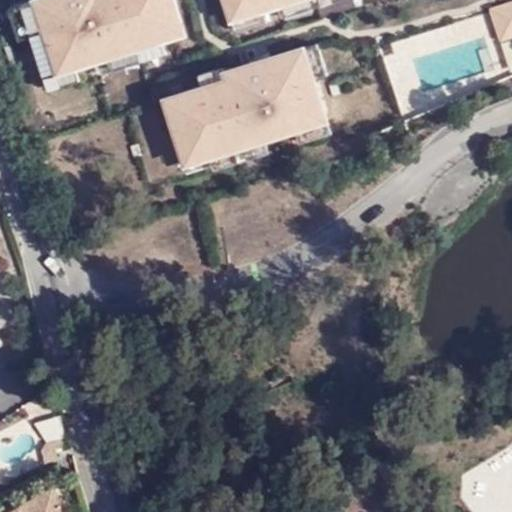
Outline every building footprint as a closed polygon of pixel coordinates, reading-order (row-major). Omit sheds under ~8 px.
[(36,0),(19,5),(29,38),(40,72),(57,67),(59,74),(74,69),(105,60),(160,42),(169,39),(166,30),(159,6),(174,1),(173,0),(36,0)] [(223,0),(228,15),(245,9),(247,16),(261,11),(276,7),(297,0),(223,0)] [(297,0),(276,7),(280,18),(339,0),(297,0)] [(159,6),(166,30),(181,25),(174,1),(159,6)] [(511,1),(487,9),(498,42),(511,37),(511,1)] [(29,38),(19,5),(7,9),(17,41),(29,38)] [(245,9),(228,15),(234,33),(265,23),(261,11),(247,16),(245,9)] [(160,42),(105,60),(109,72),(164,55),(160,42)] [(303,48),(312,80),(325,76),(315,44),(303,48)] [(201,88),(163,100),(174,134),(188,129),(195,152),(199,161),(208,158),(263,141),(294,132),(308,127),(306,121),(324,116),(312,80),(303,48),(223,73),(226,80),(201,88)] [(57,67),(40,72),(46,92),(78,82),(74,69),(59,74),(57,67)] [(223,73),(222,68),(197,76),(201,88),(226,80),(223,73)] [(308,127),(294,132),(298,145),(330,135),(324,116),(306,121),(308,127)] [(174,134),(181,156),(195,152),(188,129),(174,134)] [(263,141),(208,158),(212,171),(267,154),(263,141)] [(358,445),(380,448),(381,435),(359,432),(358,445)] [(64,511),(52,489),(10,511),(64,511)]
